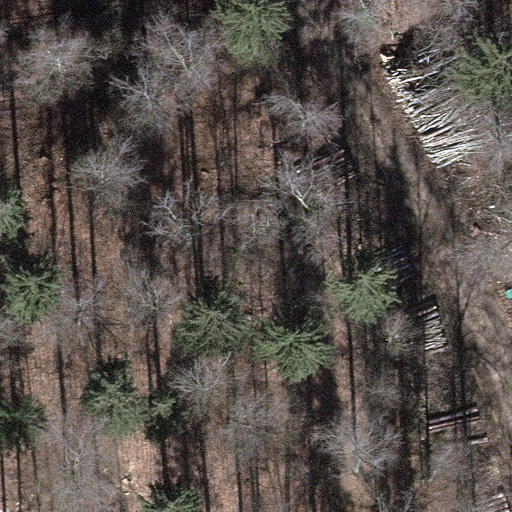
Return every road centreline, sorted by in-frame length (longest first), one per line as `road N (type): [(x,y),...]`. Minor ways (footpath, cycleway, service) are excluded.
road 1 (track): [(278,0),(395,151),(507,390),(511,425)]
road 2 (track): [(0,150),(196,0)]
